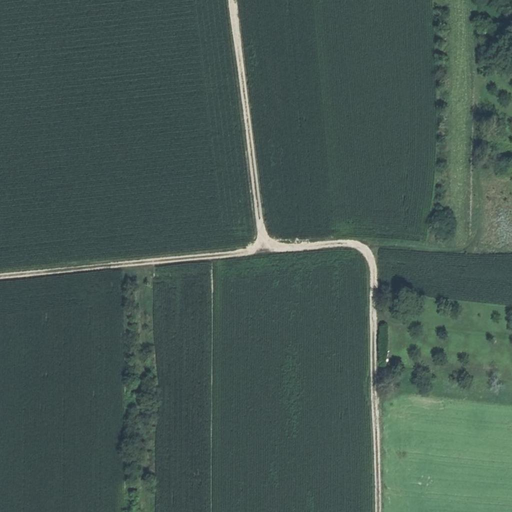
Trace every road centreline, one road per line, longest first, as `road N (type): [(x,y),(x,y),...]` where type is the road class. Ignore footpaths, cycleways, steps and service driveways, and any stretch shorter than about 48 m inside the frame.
road 1 (track): [(264,250),(351,244),(366,252),(376,511)]
road 2 (track): [(264,250),(0,278)]
road 3 (track): [(228,0),(264,250)]
